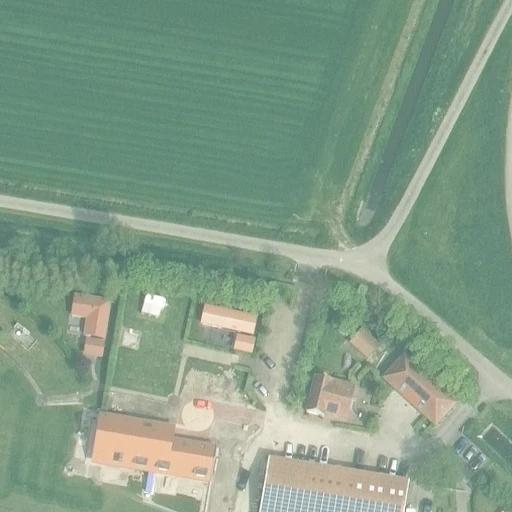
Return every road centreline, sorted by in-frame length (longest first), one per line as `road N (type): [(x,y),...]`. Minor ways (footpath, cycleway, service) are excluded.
road 1 (unclassified): [(0,206),(361,260)]
road 2 (unclassified): [(361,260),(382,240),(510,0)]
road 3 (unclassified): [(511,392),(361,260)]
